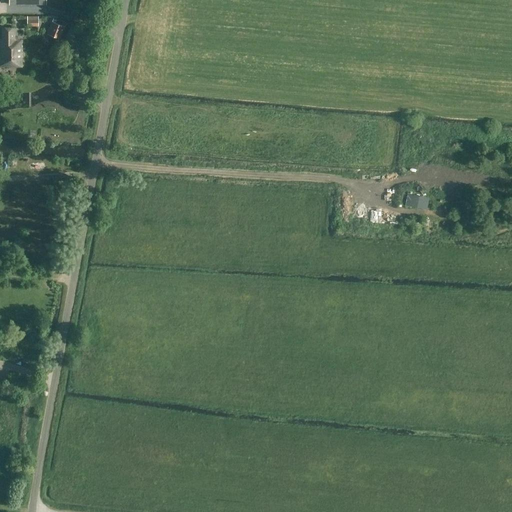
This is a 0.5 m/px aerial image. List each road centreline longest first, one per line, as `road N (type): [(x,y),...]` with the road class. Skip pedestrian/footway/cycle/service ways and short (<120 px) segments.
road 1 (unclassified): [(31,511),(125,0)]
road 2 (track): [(111,164),(331,178),(372,195)]
